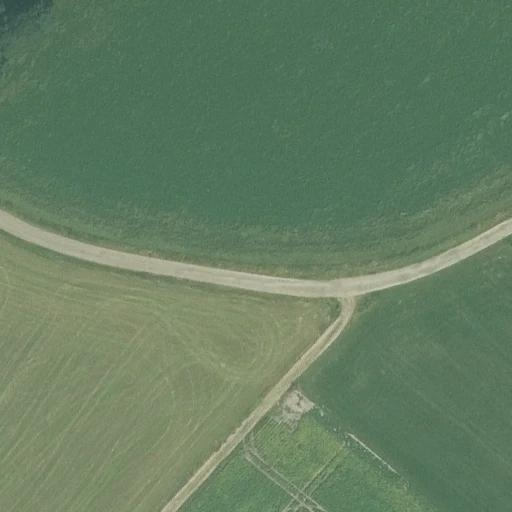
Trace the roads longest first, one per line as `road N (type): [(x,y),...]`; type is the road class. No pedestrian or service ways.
road 1 (unclassified): [(0,218),(72,247),(246,282),(326,288),(426,268),(511,225)]
road 2 (track): [(350,287),(333,323),(162,511)]
